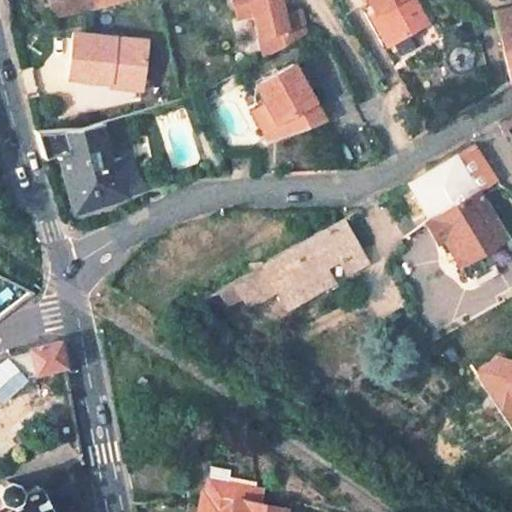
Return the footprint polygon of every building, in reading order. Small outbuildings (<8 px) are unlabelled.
[(40,0),(44,18),(129,0),(40,0)] [(261,56),(301,34),(289,13),(277,19),(265,0),(254,0),(252,2),(250,0),(215,0),(240,47),(252,41),(261,56)] [(410,0),(365,0),(371,11),(389,45),(423,25),(410,0)] [(499,50),(501,59),(508,84),(511,81),(511,0),(489,6),(499,50)] [(371,11),(362,15),(379,50),(389,45),(371,11)] [(151,35),(75,30),(72,82),(148,87),(151,35)] [(263,130),(274,149),(329,119),(298,62),(258,84),(278,121),(263,130)] [(72,202),(121,191),(112,153),(106,154),(97,116),(66,123),(28,128),(37,156),(56,151),(72,202)] [(203,150),(209,177),(222,176),(215,145),(203,150)] [(451,155),(410,179),(424,203),(430,213),(472,188),(451,155)] [(229,161),(229,175),(251,176),(252,161),(229,161)] [(410,179),(400,184),(414,210),(424,203),(410,179)] [(430,213),(421,219),(432,240),(441,234),(454,259),(499,233),(472,188),(430,213)] [(342,217),(261,262),(284,303),(318,284),(309,268),(324,260),(336,252),(356,241),(342,217)] [(499,233),(454,259),(458,265),(464,274),(507,247),(499,233)] [(356,241),(336,252),(347,271),(366,260),(356,241)] [(324,260),(309,268),(318,284),(333,276),(324,260)] [(0,313),(26,289),(0,275),(0,313)] [(230,279),(192,301),(219,320),(248,306),(230,279)] [(32,371),(60,365),(55,341),(27,347),(32,371)] [(210,479),(201,511),(293,511),(259,503),(262,493),(210,479)] [(0,511),(46,511),(34,486),(17,493),(14,485),(9,480),(0,482),(0,511)]
